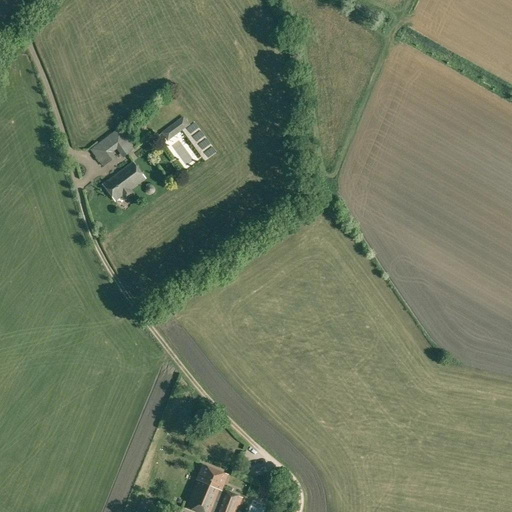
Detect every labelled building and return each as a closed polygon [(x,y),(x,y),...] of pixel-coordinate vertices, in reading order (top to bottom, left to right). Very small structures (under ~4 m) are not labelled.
[(161,133),(167,141),(184,128),(178,120),(161,133)] [(90,150),(103,167),(116,157),(112,152),(116,149),(123,158),(135,148),(120,127),(90,150)] [(102,184),(115,201),(122,196),(126,200),(134,194),(131,189),(145,179),(132,162),(102,184)] [(186,507),(199,511),(236,511),(242,497),(222,490),(227,474),(202,465),(198,476),(191,496),(186,507)] [(258,492),(270,496),(273,487),(261,483),(258,492)]
